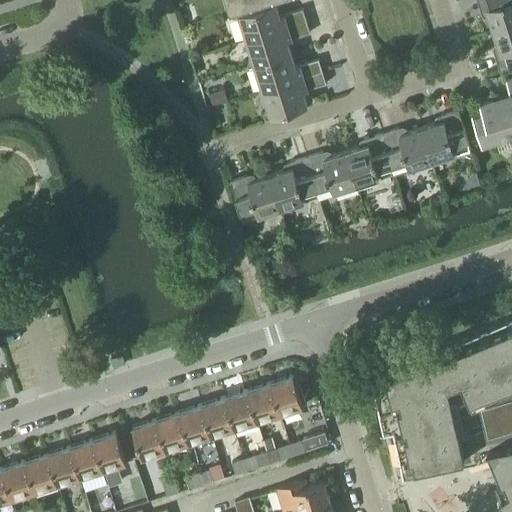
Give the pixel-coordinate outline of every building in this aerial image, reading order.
[(225,0),(229,13),(271,0),(225,0)] [(492,31),(511,24),(511,0),(476,0),(480,11),(486,10),(492,31)] [(302,9),(280,16),(276,3),(232,17),(233,20),(239,18),(246,39),(306,21),(302,9)] [(287,41),(310,34),(306,21),(246,39),(254,61),(247,63),(248,67),(291,54),(287,41)] [(499,72),(511,67),(511,24),(492,31),(499,52),(493,54),(499,72)] [(318,59),(295,66),(291,54),(248,67),(249,70),(255,68),(262,90),(322,72),(318,59)] [(303,91),(326,84),(322,72),(262,90),(269,112),(263,114),(264,117),(307,104),(303,91)] [(511,79),(505,82),(509,95),(479,104),(483,115),(473,118),(482,146),(511,136),(511,79)] [(431,161),(469,149),(457,110),(440,115),(442,121),(421,128),(431,161)] [(394,173),(431,161),(421,128),(400,134),(398,128),(382,133),(394,173)] [(356,185),(394,173),(382,133),(365,139),(367,145),(346,151),(356,185)] [(319,196),(356,185),(346,151),(324,158),(323,152),(307,157),(319,196)] [(281,208),(319,196),(307,157),(290,162),(291,168),(271,175),(281,208)] [(242,220),(281,208),(271,175),(249,181),(247,175),(230,180),(242,220)] [(422,355),(370,366),(377,396),(380,409),(385,432),(394,430),(404,476),(478,460),(487,458),(493,457),(502,479),(511,475),(511,487),(509,489),(498,498),(501,511),(511,511),(511,317),(469,335),(422,355)] [(295,374),(272,381),(281,412),(304,405),(295,374)] [(272,381),(248,389),(258,420),(281,412),(272,381)] [(248,389),(225,396),(235,427),(258,420),(248,389)] [(225,396),(202,403),(212,434),(235,427),(225,396)] [(202,403),(179,410),(189,441),(212,434),(202,403)] [(179,410),(156,418),(165,448),(189,441),(179,410)] [(156,418),(133,425),(136,435),(142,456),(165,448),(156,418)] [(118,429),(95,437),(104,468),(128,460),(122,443),(118,429)] [(328,442),(325,432),(325,431),(323,432),(308,436),(302,439),(303,441),(305,448),(306,450),(327,443),(329,442),(328,442)] [(95,437),(72,444),(81,475),(86,490),(106,484),(102,468),(104,468),(95,437)] [(301,439),(291,443),(294,455),(305,451),(301,439)] [(291,443),(278,447),(282,459),(294,455),(291,443)] [(72,444),(49,452),(58,482),(81,475),(72,444)] [(49,452),(26,459),(35,490),(58,482),(49,452)] [(255,454),(244,457),(248,470),(259,466),(255,454)] [(244,457),(231,461),(235,473),(235,474),(248,470),(244,457)] [(26,459),(3,466),(12,497),(35,490),(26,459)] [(3,466),(0,467),(0,500),(12,497),(3,466)] [(210,468),(198,472),(202,484),(214,481),(213,480),(210,468)] [(198,472),(186,476),(189,488),(190,489),(202,484),(198,472)] [(305,478),(276,488),(283,509),(290,506),(291,511),(305,511),(332,503),(324,480),(307,486),(305,478)] [(175,479),(163,483),(166,495),(166,496),(179,492),(179,491),(175,479)] [(334,511),(332,503),(305,511),(334,511)]
